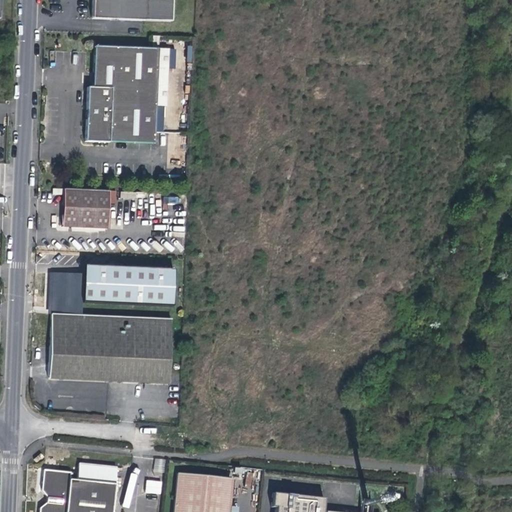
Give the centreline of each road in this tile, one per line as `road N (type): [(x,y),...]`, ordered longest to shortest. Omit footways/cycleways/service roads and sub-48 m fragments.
road 1 (track): [(396,0),(408,208),(317,239),(257,237),(238,246),(213,234),(221,0)]
road 2 (unclassified): [(11,425),(26,0)]
road 3 (track): [(220,18),(398,15)]
